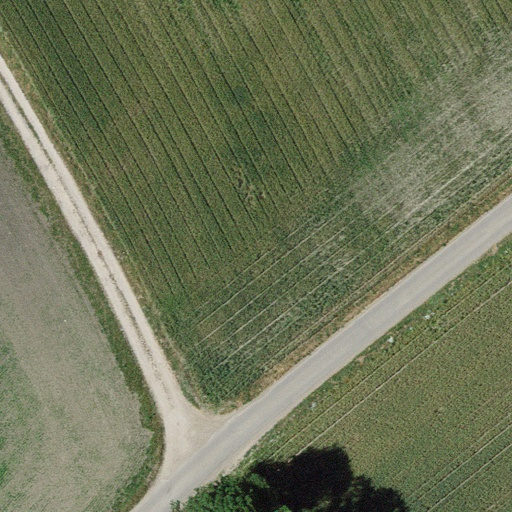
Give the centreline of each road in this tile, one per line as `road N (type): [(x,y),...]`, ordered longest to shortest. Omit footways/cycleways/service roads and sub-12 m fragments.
road 1 (track): [(511,222),(204,464),(158,511)]
road 2 (track): [(0,73),(204,464)]
